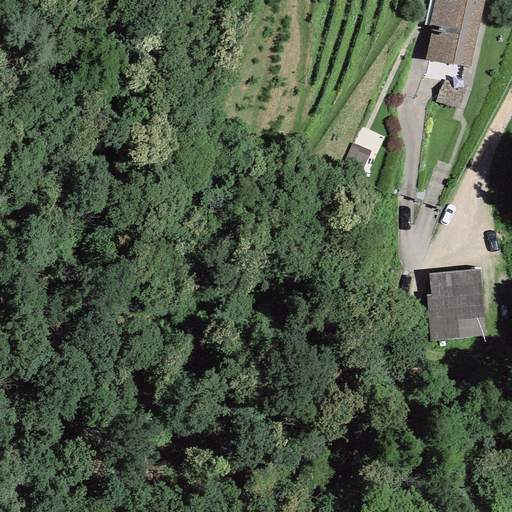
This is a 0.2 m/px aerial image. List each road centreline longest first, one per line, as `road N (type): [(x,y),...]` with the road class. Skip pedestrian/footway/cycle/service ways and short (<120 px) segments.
road 1 (unclassified): [(511,98),(453,230),(411,257),(404,247),(413,110)]
road 2 (track): [(421,255),(409,371),(471,511)]
